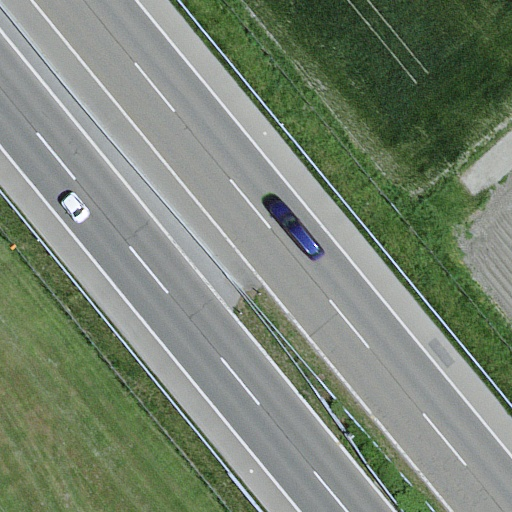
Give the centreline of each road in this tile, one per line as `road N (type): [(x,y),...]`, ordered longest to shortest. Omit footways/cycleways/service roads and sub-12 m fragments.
road 1 (motorway): [(503,511),(84,0)]
road 2 (motorway): [(0,86),(345,511)]
